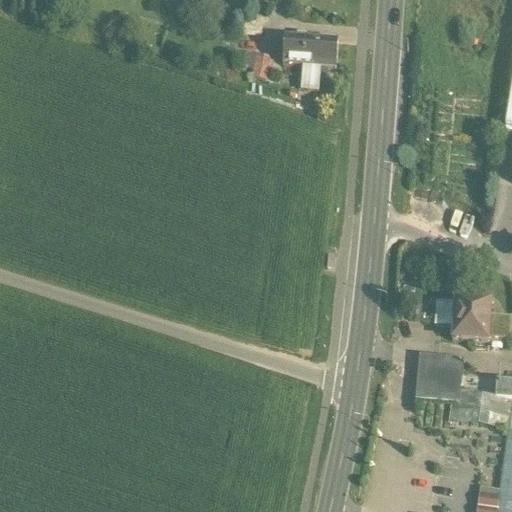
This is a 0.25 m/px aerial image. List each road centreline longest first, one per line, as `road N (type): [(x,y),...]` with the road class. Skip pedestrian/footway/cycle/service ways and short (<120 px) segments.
road 1 (residential): [(0,282),(353,390)]
road 2 (primary): [(373,224),(391,0)]
road 3 (primary): [(353,390),(373,224)]
road 4 (residential): [(373,224),(511,278)]
road 5 (primary): [(330,511),(353,390)]
